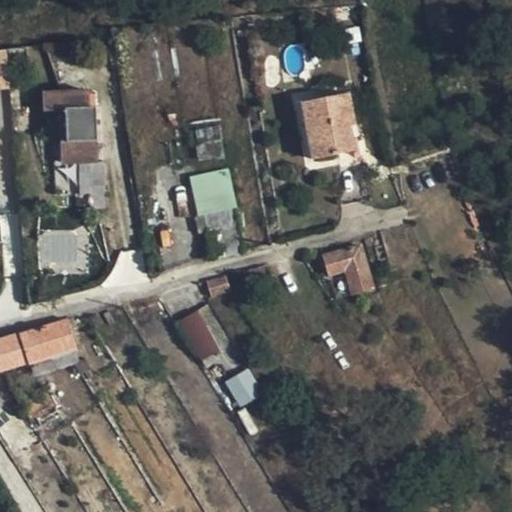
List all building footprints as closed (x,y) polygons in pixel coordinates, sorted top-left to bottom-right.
[(5,49),(0,49),(0,86),(10,85),(5,49)] [(93,93),(49,95),(51,128),(67,128),(68,145),(82,160),(83,165),(100,164),(97,110),(94,110),(93,93)] [(352,94),(304,103),(314,157),(356,149),(352,125),(358,124),(352,94)] [(198,143),(196,143),(198,160),(225,157),(222,140),(224,139),(222,125),(197,131),(198,143)] [(82,160),(68,145),(69,165),(83,165),(82,160)] [(199,231),(208,230),(240,224),(231,170),(189,177),(199,231)] [(213,260),(235,254),(245,251),(240,224),(208,230),(213,260)] [(324,255),(330,276),(345,272),(352,292),(373,285),(361,245),(324,255)] [(267,281),(263,267),(246,272),(250,286),(267,281)] [(226,276),(209,281),(214,296),(231,291),(226,276)] [(179,322),(203,362),(220,350),(198,310),(179,322)] [(30,365),(76,349),(66,320),(0,340),(0,370),(28,361),(30,365)] [(246,369),(224,381),(239,407),(260,396),(246,369)]
